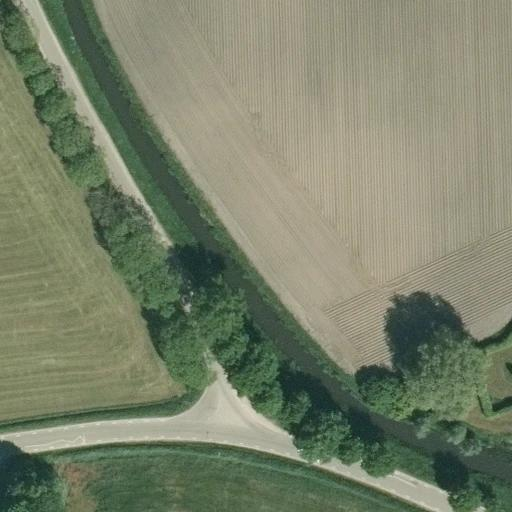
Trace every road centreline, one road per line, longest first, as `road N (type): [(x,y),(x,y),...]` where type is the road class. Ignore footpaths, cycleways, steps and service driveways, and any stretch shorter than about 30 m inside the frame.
road 1 (unclassified): [(232,429),(222,375),(27,0)]
road 2 (tertiary): [(464,511),(232,429)]
road 3 (tertiary): [(0,445),(232,429)]
